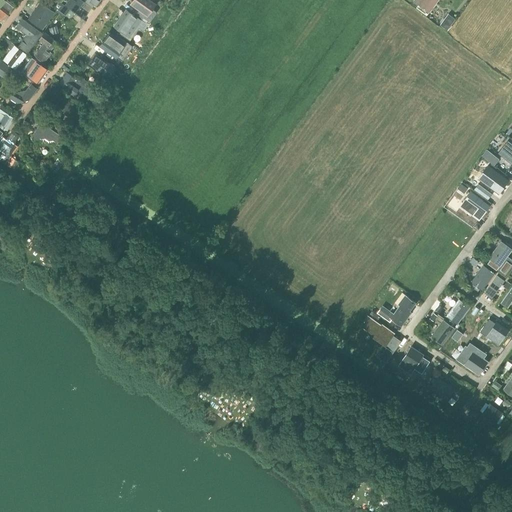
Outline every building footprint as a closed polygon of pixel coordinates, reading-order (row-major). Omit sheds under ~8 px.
[(13,6),(5,0),(0,0),(0,20),(1,21),(13,6)] [(60,1),(56,7),(65,14),(69,8),(83,19),(88,12),(80,6),(84,1),(82,0),(67,0),(64,4),(60,1)] [(135,0),(133,5),(148,15),(154,6),(145,0),(135,0)] [(430,12),(439,0),(414,0),(414,1),(430,12)] [(54,12),(40,2),(28,20),(41,29),(50,16),(51,17),(54,12)] [(120,17),(114,25),(131,37),(142,23),(124,11),(120,17)] [(449,14),(441,26),(449,31),(458,20),(449,14)] [(28,52),(42,32),(22,18),(16,26),(26,34),(19,45),(28,52)] [(110,34),(101,47),(108,54),(118,60),(128,48),(110,34)] [(34,54),(43,60),(57,41),(49,35),(34,54)] [(27,53),(5,37),(1,42),(9,49),(2,59),(15,69),(27,53)] [(94,52),(88,62),(108,76),(115,67),(94,52)] [(32,57),(22,71),(39,83),(49,68),(32,57)] [(13,69),(0,59),(0,74),(8,80),(12,74),(11,73),(13,69)] [(93,86),(76,74),(74,77),(67,73),(60,83),(66,88),(66,89),(73,94),(78,86),(89,94),(93,86)] [(37,88),(30,83),(26,89),(16,91),(11,89),(7,97),(16,102),(29,99),(37,88)] [(52,93),(46,102),(55,109),(57,105),(64,110),(63,112),(73,119),(83,105),(65,93),(60,99),(52,93)] [(18,114),(1,103),(0,104),(0,112),(4,114),(0,120),(0,125),(7,130),(18,114)] [(61,135),(43,123),(39,124),(31,135),(32,139),(36,142),(40,137),(41,138),(44,137),(48,140),(52,139),(57,142),(61,135)] [(3,137),(0,140),(0,158),(10,165),(15,158),(10,155),(18,145),(14,142),(20,135),(12,130),(6,139),(3,137)] [(508,140),(498,153),(511,163),(511,142),(508,140)] [(56,156),(46,169),(51,173),(61,160),(56,156)] [(484,168),(473,181),(491,193),(503,180),(484,168)] [(472,192),(462,205),(480,217),(489,204),(472,192)] [(511,250),(511,247),(501,240),(488,257),(500,266),(511,250)] [(479,261),(474,257),(471,261),(476,265),(479,261)] [(498,265),(492,260),(489,265),(494,269),(498,265)] [(495,273),(484,264),(471,281),(482,290),(495,273)] [(505,280),(497,274),(484,292),(492,297),(505,280)] [(511,285),(500,302),(508,307),(511,301),(511,285)] [(385,305),(381,313),(398,324),(411,308),(393,298),(385,305)] [(459,298),(446,316),(458,324),(470,307),(459,298)] [(360,325),(357,331),(388,354),(399,339),(365,318),(360,325)] [(490,318),(479,332),(500,346),(511,330),(497,320),(496,322),(490,318)] [(455,328),(443,320),(431,337),(442,345),(455,328)] [(460,351),(455,357),(481,376),(490,362),(465,344),(460,351)] [(409,355),(401,366),(416,377),(425,364),(409,355)] [(511,373),(501,388),(511,396),(511,373)] [(455,388),(438,376),(430,387),(447,399),(455,388)] [(494,380),(491,385),(497,390),(500,385),(494,380)] [(511,402),(505,398),(502,402),(508,406),(511,402)] [(504,412),(490,402),(474,423),(489,433),(504,412)]
